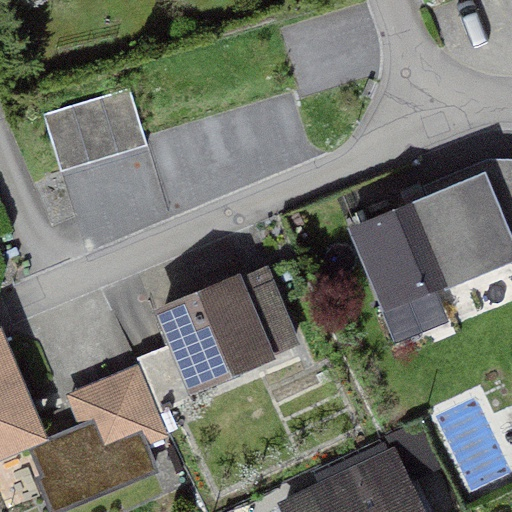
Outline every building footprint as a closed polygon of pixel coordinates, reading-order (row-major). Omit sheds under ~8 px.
[(43,115),(61,174),(148,147),(130,88),(43,115)] [(436,280),(511,253),(511,153),(487,152),(421,178),(424,185),(350,218),(394,337),(450,314),(436,280)] [(300,338),(269,258),(242,269),(240,264),(153,298),(187,385),(276,350),(275,348),(300,338)] [(49,431),(1,317),(0,317),(0,451),(27,440),(49,431)] [(149,440),(167,432),(136,360),(66,390),(78,419),(93,413),(105,440),(142,424),(149,440)] [(78,419),(49,431),(27,440),(40,469),(35,472),(52,511),(160,466),(149,440),(142,424),(105,440),(93,413),(78,419)] [(430,511),(415,476),(440,465),(419,418),(380,435),(382,438),(315,469),(319,478),(277,496),(284,511),(430,511)]
